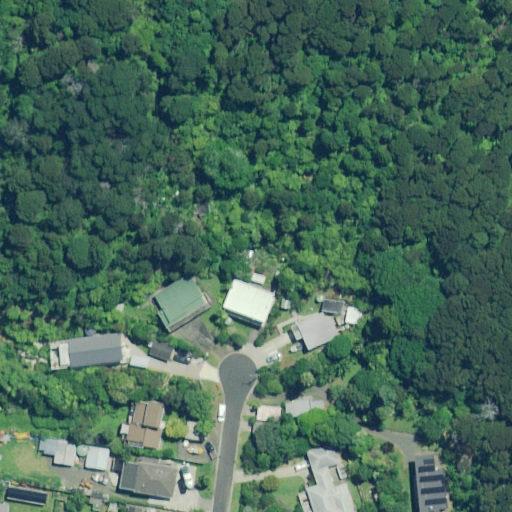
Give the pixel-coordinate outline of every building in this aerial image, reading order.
[(160,314),(169,329),(192,316),(210,304),(191,273),(156,294),(166,311),(160,314)] [(277,295),(236,279),(225,307),(233,310),(231,314),(265,327),(277,295)] [(343,314),(343,302),(324,301),(323,313),(343,314)] [(326,321),(323,312),(299,321),(310,349),(340,337),(333,318),(326,321)] [(124,361),(121,333),(58,341),(62,368),(124,361)] [(175,344),(156,339),(152,355),(171,360),(175,344)] [(150,356),(131,354),(129,366),(148,369),(150,356)] [(314,402),(312,396),(286,404),(293,428),(328,417),(322,400),(314,402)] [(167,404),(136,400),(130,446),(160,450),(167,404)] [(283,408),(260,406),(259,420),(281,423),(283,408)] [(207,426),(188,425),(187,439),(206,440),(207,426)] [(53,437),(37,435),(34,452),(44,454),(45,449),(51,450),(53,437)] [(77,442),(59,439),(55,462),(73,465),(77,442)] [(341,463),(335,442),(308,451),(318,486),(309,489),(315,511),(355,511),(347,484),(335,487),(329,466),(341,463)] [(110,449),(90,446),(87,466),(107,469),(110,449)] [(179,469),(125,462),(122,486),(135,488),(134,492),(175,497),(179,469)] [(8,511),(9,505),(0,503),(0,511),(8,511)]
